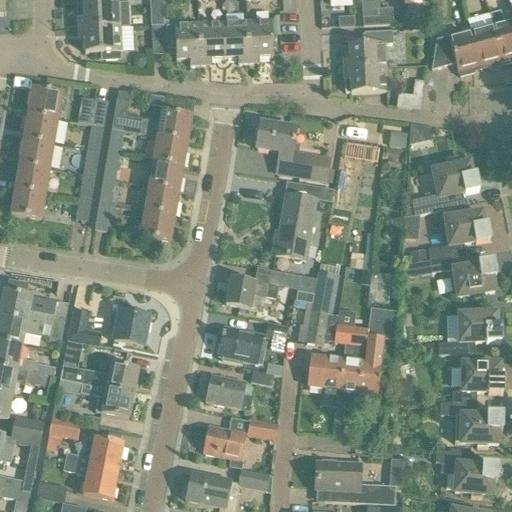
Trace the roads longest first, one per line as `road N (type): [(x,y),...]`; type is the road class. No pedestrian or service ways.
road 1 (residential): [(150,511),(195,288)]
road 2 (residential): [(511,126),(313,103)]
road 3 (residential): [(227,99),(56,68),(37,53)]
road 4 (residential): [(195,288),(0,257)]
road 5 (residential): [(195,288),(227,99)]
road 6 (residential): [(282,511),(291,358)]
